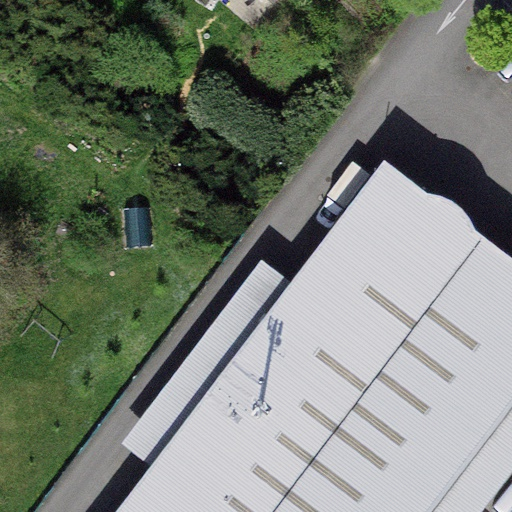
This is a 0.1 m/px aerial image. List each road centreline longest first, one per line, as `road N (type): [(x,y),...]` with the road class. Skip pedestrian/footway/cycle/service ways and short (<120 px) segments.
road 1 (unknown): [(53,511),(380,84)]
road 2 (unknown): [(380,84),(511,195)]
